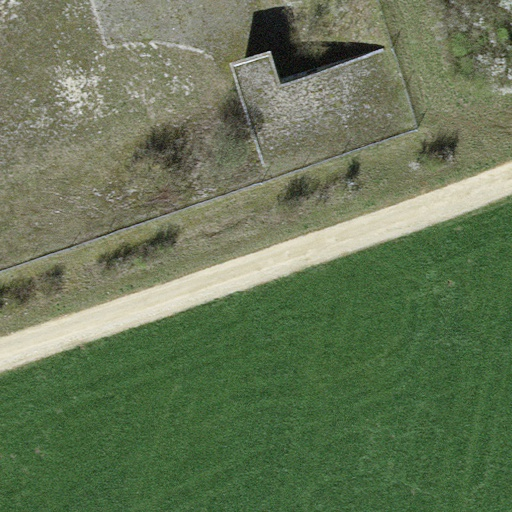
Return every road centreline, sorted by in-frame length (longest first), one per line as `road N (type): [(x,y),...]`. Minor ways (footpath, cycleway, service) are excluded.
road 1 (track): [(511,177),(0,352)]
road 2 (motorway): [(0,93),(345,0)]
